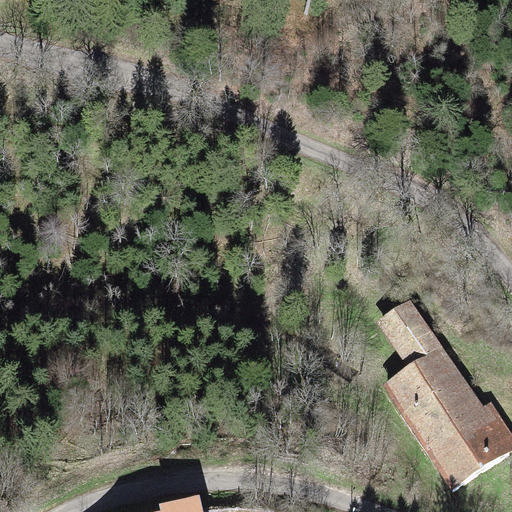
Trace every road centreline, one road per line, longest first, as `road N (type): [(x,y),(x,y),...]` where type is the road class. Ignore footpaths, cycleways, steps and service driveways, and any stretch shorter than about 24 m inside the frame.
road 1 (unclassified): [(0,39),(388,175),(457,214),(511,268)]
road 2 (residential): [(61,511),(149,482),(232,472),(290,479),(384,511)]
